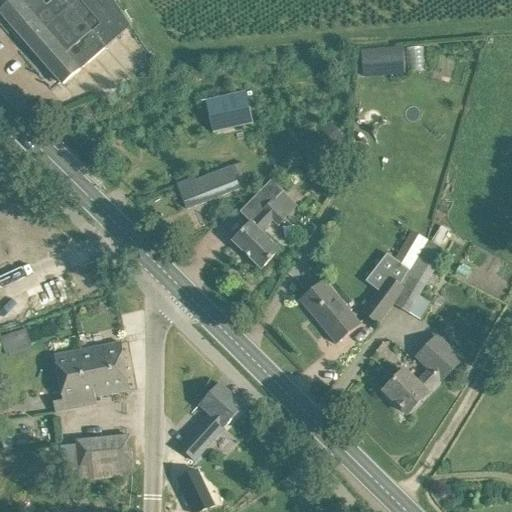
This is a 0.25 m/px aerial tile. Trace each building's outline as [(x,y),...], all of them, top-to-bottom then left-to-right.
[(47,0),(45,2),(42,0),(11,0),(0,10),(0,12),(36,53),(97,0),(47,0)] [(79,72),(85,67),(129,27),(111,0),(97,0),(36,53),(64,85),(79,72)] [(360,47),(360,75),(403,74),(402,47),(360,47)] [(172,115),(178,135),(189,132),(183,112),(172,115)] [(178,185),(188,210),(206,202),(240,189),(234,175),(244,171),(241,163),(195,181),(194,179),(178,185)] [(233,242),(261,270),(280,251),(261,232),(273,221),(278,226),(288,216),(273,201),(282,192),(271,181),(239,212),(251,224),(233,242)] [(377,290),(361,312),(377,324),(393,305),(405,287),(401,285),(428,241),(412,231),(395,261),(387,255),(366,282),(377,290)] [(405,287),(393,305),(408,315),(409,313),(419,297),(445,252),(439,248),(430,242),(428,241),(401,285),(405,287)] [(324,281),(300,300),(337,345),(361,326),(324,281)] [(427,396),(425,394),(441,378),(441,379),(460,360),(438,338),(418,358),(430,370),(417,383),(405,371),(384,391),(407,415),(422,401),(427,396)] [(102,346),(54,356),(64,400),(53,403),(55,413),(96,405),(95,398),(130,391),(121,343),(102,346)] [(220,384),(199,406),(209,415),(179,448),(194,462),(245,407),(220,384)] [(110,438),(77,442),(78,446),(81,482),(113,476),(131,475),(133,474),(130,436),(123,437),(120,437),(110,438)] [(196,470),(178,482),(199,511),(205,511),(219,502),(196,470)]
